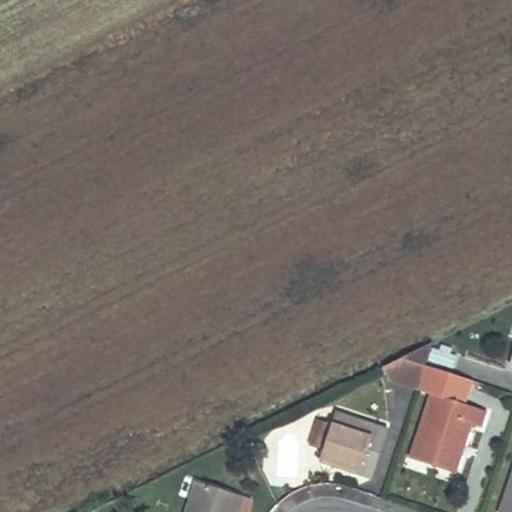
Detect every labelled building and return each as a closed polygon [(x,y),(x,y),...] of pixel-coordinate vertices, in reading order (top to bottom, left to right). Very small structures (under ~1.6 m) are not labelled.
[(425,367),(433,342),(384,367),(390,381),(417,390),(425,367)] [(432,396),(410,458),(452,473),(469,424),(465,405),(473,382),(425,367),(417,390),(432,396)] [(309,445),(316,448),(319,437),(326,439),(332,424),(317,419),(309,445)] [(511,511),(511,480),(501,511),(511,511)] [(235,511),(241,497),(198,483),(187,511),(235,511)]
